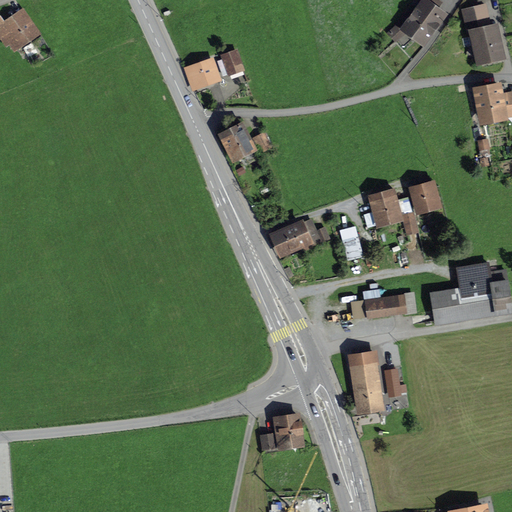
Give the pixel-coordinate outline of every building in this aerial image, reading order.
[(437,10),(442,3),(437,0),(422,0),(420,4),(421,5),(417,10),(412,6),(400,23),(425,42),(437,25),(434,23),(442,13),(437,10)] [(472,32),(479,62),(503,57),(496,26),(490,27),(485,5),(463,10),(468,33),(472,32)] [(0,32),(1,31),(14,49),(36,34),(20,12),(4,23),(0,16),(0,32)] [(396,40),(405,32),(397,26),(390,33),(396,40)] [(222,57),(228,73),(242,68),(237,52),(222,57)] [(186,70),(188,77),(191,76),(195,87),(217,79),(211,61),(186,70)] [(477,87),(483,120),(511,114),(511,91),(499,94),(497,83),(477,87)] [(222,134),(234,158),(252,149),(240,125),(222,134)] [(263,134),(256,137),(263,151),(270,147),(263,134)] [(481,166),(491,166),(490,138),(480,139),(481,166)] [(410,189),(416,211),(440,204),(435,186),(432,187),(431,183),(410,189)] [(394,189),(369,196),(372,207),(376,206),(380,223),(398,218),(394,203),(397,202),(394,189)] [(403,216),(407,233),(417,231),(413,213),(403,216)] [(298,225),(297,222),(294,224),(294,223),(273,232),(283,256),(303,247),(304,250),(312,247),(308,238),(315,235),(309,221),(298,225)] [(318,226),(323,241),(331,238),(326,224),(318,226)] [(339,230),(349,261),(365,256),(355,225),(339,230)] [(431,293),(436,323),(511,311),(505,270),(489,273),(491,284),(476,286),(476,284),(473,285),(473,287),(431,293)] [(352,303),(354,318),(404,311),(402,296),(352,303)] [(371,364),(342,368),(351,426),(379,422),(371,364)] [(393,378),(380,380),(383,406),(396,404),(393,378)] [(294,425),(268,429),(273,462),(299,457),(294,425)] [(256,446),(258,459),(271,456),(269,444),(256,446)] [(495,511),(493,499),(447,510),(447,511),(495,511)]
